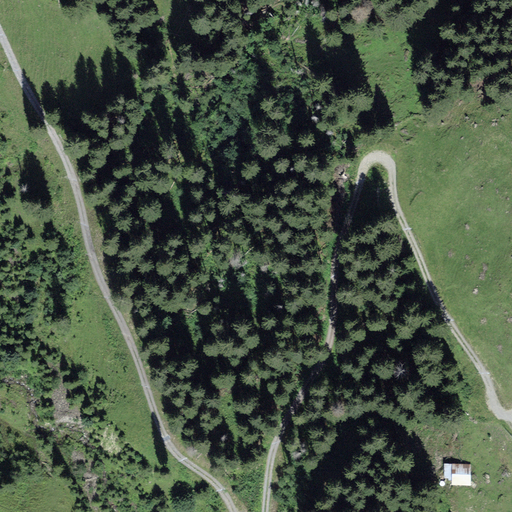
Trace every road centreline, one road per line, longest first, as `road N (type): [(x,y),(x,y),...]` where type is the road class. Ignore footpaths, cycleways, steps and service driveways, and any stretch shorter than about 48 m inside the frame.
road 1 (track): [(0,33),(160,425),(184,464),(212,476),(229,511)]
road 2 (track): [(266,511),(266,477),(314,349),(360,171),(376,154)]
road 3 (track): [(376,154),(393,159),(395,203),(450,321),(510,416)]
